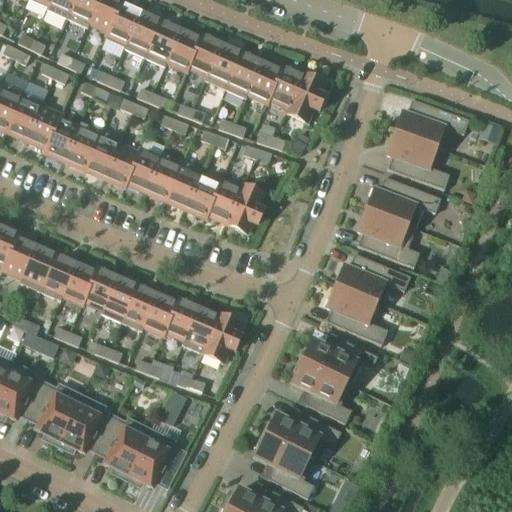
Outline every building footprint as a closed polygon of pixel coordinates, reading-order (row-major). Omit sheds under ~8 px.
[(46,13),(52,0),(28,0),(47,9),(45,13),(46,13)] [(66,22),(75,0),(52,0),(46,13),(66,22)] [(85,31),(99,0),(75,0),(66,22),(85,31)] [(106,39),(123,1),(120,0),(99,0),(85,31),(86,31),(88,27),(107,35),(105,39),(106,39)] [(123,53),(141,14),(122,5),(124,1),(123,1),(106,39),(125,48),(123,52),(123,53)] [(143,61),(161,22),(141,14),(123,53),(143,61)] [(163,70),(180,31),(161,22),(143,61),(163,70)] [(185,75),(202,37),(201,36),(200,40),(180,31),(163,70),(164,71),(166,66),(185,75)] [(204,84),(222,46),(202,37),(185,75),(187,71),(205,80),(203,84),(204,84)] [(29,52),(33,43),(21,38),(17,47),(29,52)] [(33,43),(29,52),(40,58),(45,49),(33,43)] [(224,93),(241,54),(222,46),(204,84),(224,93)] [(13,63),(18,54),(6,48),(1,57),(13,63)] [(18,54),(13,63),(25,69),(29,59),(18,54)] [(244,102),(261,63),(241,54),(224,93),(244,102)] [(68,71),(72,62),(60,56),(56,66),(68,71)] [(72,62),(68,71),(79,77),(84,67),(72,62)] [(265,107),(283,69),(282,68),(280,72),(261,63),(244,102),(244,103),(246,98),(265,107)] [(52,82),(56,73),(45,67),(40,76),(52,82)] [(285,116),(303,76),(302,76),(302,77),(283,69),(265,107),(266,107),(268,103),(286,112),(284,116),(285,116)] [(56,73),(52,82),(64,87),(68,78),(56,73)] [(108,89),(112,80),(100,75),(96,84),(108,89)] [(303,76),(285,116),(305,126),(312,111),(317,114),(324,99),(318,97),(324,86),(303,76)] [(112,80),(108,89),(119,94),(124,85),(112,80)] [(92,100),(96,91),(84,85),(80,95),(92,100)] [(0,133),(5,135),(22,96),(2,88),(0,92),(0,133)] [(96,91),(92,100),(103,105),(108,96),(96,91)] [(148,106),(152,96),(140,92),(136,101),(148,106)] [(25,144),(42,105),(22,96),(5,135),(25,144)] [(152,96),(148,106),(160,111),(164,101),(152,96)] [(131,117),(135,107),(123,102),(119,112),(131,117)] [(393,136),(443,154),(451,134),(463,138),(468,124),(411,103),(406,116),(401,114),(393,136)] [(43,156),(60,118),(41,109),(43,105),(42,105),(25,144),(44,152),(42,156),(43,156)] [(135,107),(131,117),(143,122),(147,112),(135,107)] [(188,122),(192,112),(180,108),(176,117),(188,122)] [(192,112),(188,122),(200,126),(204,117),(192,112)] [(63,165),(80,126),(79,125),(77,130),(59,122),(61,118),(60,118),(43,156),(63,165)] [(171,133),(175,123),(163,119),(160,128),(171,133)] [(175,123),(171,133),(184,137),(187,128),(175,123)] [(229,137),(233,127),(221,123),(217,132),(229,137)] [(83,174),(100,134),(80,126),(63,165),(83,174)] [(233,127),(229,137),(242,141),(245,131),(233,127)] [(484,128),(480,140),(495,145),(499,133),(484,128)] [(103,182),(120,143),(100,134),(83,174),(103,182)] [(212,148),(216,138),(204,134),(200,144),(212,148)] [(267,149),(270,140),(259,136),(255,146),(267,149)] [(443,155),(443,154),(393,136),(385,158),(390,160),(386,173),(443,193),(448,178),(429,171),(436,152),(443,155)] [(216,138),(212,148),(224,152),(228,143),(216,138)] [(284,144),(274,141),(270,140),(267,149),(281,154),(284,144)] [(304,149),(294,142),(288,152),(298,159),(304,149)] [(123,191),(139,152),(137,156),(119,148),(121,143),(120,143),(103,182),(123,191)] [(253,162),(257,152),(245,149),(242,158),(253,162)] [(144,196),(161,157),(160,156),(159,161),(139,152),(123,191),(125,187),(144,196)] [(257,152),(253,162),(267,167),(271,157),(257,152)] [(164,204),(181,165),(161,157),(144,196),(164,204)] [(184,213),(201,174),(181,165),(164,204),(184,213)] [(204,222),(221,183),(220,183),(218,186),(200,178),(202,174),(201,174),(184,213),(204,222)] [(364,213),(414,232),(422,213),(434,217),(439,202),(383,180),(378,193),(373,191),(364,213)] [(225,228),(242,187),(240,191),(221,183),(204,222),(206,218),(225,226),(224,227),(225,228)] [(242,187),(225,228),(245,237),(250,226),(255,228),(262,213),(257,211),(263,196),(242,187)] [(464,197),(462,202),(471,205),(474,197),(468,195),(464,197)] [(407,252),(414,232),(364,213),(355,235),(361,237),(356,250),(413,271),(418,257),(407,252)] [(1,274),(18,236),(0,227),(0,269),(2,270),(0,274),(1,274)] [(19,287),(36,248),(17,239),(18,236),(1,274),(20,282),(18,287),(19,287)] [(39,296),(56,256),(36,248),(19,287),(39,296)] [(59,304),(76,265),(56,256),(39,296),(59,304)] [(333,289),(376,307),(384,287),(403,295),(409,280),(353,257),(348,269),(343,267),(333,289)] [(80,308),(97,270),(96,270),(95,273),(76,265),(59,304),(59,305),(61,300),(80,308)] [(100,318),(117,279),(97,270),(80,308),(81,309),(83,305),(101,313),(99,318),(100,318)] [(443,289),(449,274),(439,270),(434,286),(443,289)] [(120,326),(137,287),(117,279),(100,318),(120,326)] [(140,335),(157,296),(137,287),(120,326),(140,335)] [(367,326),(376,307),(333,289),(324,311),(330,313),(324,325),(380,349),(386,334),(367,326)] [(162,339),(178,301),(178,300),(176,304),(157,296),(140,335),(141,335),(142,331),(162,339)] [(181,349),(198,309),(178,301),(162,339),(162,340),(164,336),(182,344),(180,348),(181,349)] [(201,357),(219,317),(218,316),(217,318),(198,309),(181,349),(201,357)] [(219,317),(201,357),(222,366),(228,352),(233,354),(239,339),(234,337),(239,326),(219,317)] [(22,334),(26,325),(14,319),(10,329),(22,334)] [(26,335),(34,339),(38,330),(26,325),(22,334),(26,335)] [(65,345),(69,336),(57,331),(53,340),(65,345)] [(26,335),(21,347),(33,353),(38,341),(34,339),(26,335)] [(69,336),(65,345),(77,350),(81,341),(69,336)] [(297,363),(349,389),(359,368),(370,374),(377,360),(337,341),(331,353),(312,344),(307,353),(303,351),(297,363)] [(105,361),(109,352),(97,347),(93,357),(105,361)] [(63,351),(58,363),(67,367),(71,366),(75,357),(63,351)] [(405,351),(399,364),(411,369),(416,356),(405,351)] [(109,352),(105,361),(117,366),(121,357),(109,352)] [(0,390),(11,367),(0,361),(0,390)] [(146,377),(149,367),(137,363),(134,373),(146,377)] [(340,409),(349,389),(297,363),(291,375),(295,378),(291,387),(310,396),(304,408),(344,427),(350,414),(340,409)] [(27,422),(44,388),(31,382),(33,377),(11,367),(0,390),(0,421),(2,422),(4,419),(12,422),(15,416),(27,422)] [(98,367),(94,377),(100,380),(104,378),(107,372),(98,367)] [(149,367),(146,377),(158,381),(162,372),(149,367)] [(188,392),(191,383),(179,378),(175,388),(188,392)] [(136,381),(132,388),(140,391),(143,385),(136,381)] [(191,383),(188,392),(200,397),(204,387),(191,383)] [(57,449),(80,400),(58,389),(56,394),(44,388),(27,422),(40,428),(37,434),(45,438),(43,442),(57,449)] [(173,397),(159,423),(171,429),(185,403),(173,397)] [(96,455),(113,421),(100,415),(103,411),(80,400),(57,449),(71,455),(73,452),(81,456),(84,449),(96,455)] [(260,437),(312,464),(323,444),(333,449),(340,436),(301,416),(295,428),(275,418),(271,427),(266,425),(260,437)] [(125,483),(149,434),(128,423),(125,428),(113,421),(96,455),(108,461),(105,468),(113,472),(111,476),(125,483)] [(149,434),(125,483),(139,490),(141,486),(149,490),(152,484),(165,490),(183,457),(169,450),(171,446),(149,434)] [(302,484),(312,464),(260,437),(254,450),(258,452),(254,461),(273,471),(267,483),(306,502),(313,489),(302,484)] [(222,511),(224,511),(301,511),(302,511),(263,490),(257,502),(238,492),(233,501),(229,499),(222,511)]
